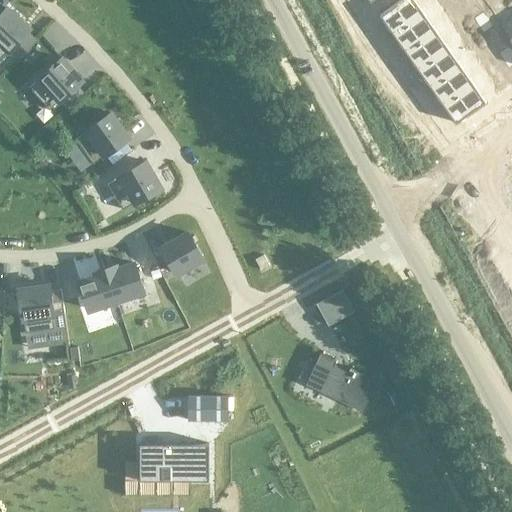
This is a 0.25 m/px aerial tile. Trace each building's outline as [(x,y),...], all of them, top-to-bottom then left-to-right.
[(414,0),(400,0),(380,15),(393,33),(423,12),(414,0)] [(0,60),(10,50),(18,58),(34,40),(26,32),(30,28),(8,8),(0,16),(0,60)] [(423,12),(393,33),(405,51),(435,30),(423,12)] [(483,12),(474,19),(479,25),(488,19),(483,12)] [(488,19),(479,25),(483,32),(493,26),(488,19)] [(435,30),(405,51),(418,68),(448,47),(435,30)] [(448,47),(418,68),(430,86),(460,65),(448,47)] [(511,52),(508,47),(499,54),(504,61),(511,54),(511,52)] [(41,77),(29,87),(49,109),(60,100),(68,108),(86,93),(78,84),(82,80),(62,58),(50,69),(49,68),(40,76),(41,77)] [(460,65),(430,86),(443,104),(473,83),(460,65)] [(473,83),(443,104),(456,122),(486,101),(473,83)] [(88,130),(76,139),(93,163),(105,154),(112,164),(131,150),(124,140),(129,137),(111,113),(97,123),(97,122),(87,129),(88,130)] [(108,183),(123,209),(136,201),(137,202),(147,196),(146,195),(161,187),(146,161),(108,183)] [(77,177),(69,182),(75,190),(83,185),(77,177)] [(79,190),(83,197),(94,190),(90,183),(79,190)] [(162,247),(177,273),(203,257),(202,255),(203,255),(197,244),(196,245),(188,232),(162,247)] [(106,268),(116,300),(144,291),(143,288),(144,288),(140,277),(139,277),(134,262),(117,268),(116,265),(106,268)] [(88,306),(89,309),(116,300),(106,268),(96,272),(97,275),(80,281),(85,295),(83,295),(87,307),(88,306)] [(159,269),(151,271),(153,278),(161,276),(159,269)] [(49,284),(19,288),(22,305),(21,305),(22,317),(23,317),(26,332),(55,328),(53,314),(65,312),(61,288),(50,290),(49,284)] [(318,302),(329,323),(354,310),(342,289),(318,302)] [(78,347),(70,348),(71,360),(79,359),(78,347)] [(321,352),(306,383),(321,391),(326,381),(340,388),(336,398),(364,411),(379,380),(350,367),(348,371),(334,364),(336,360),(321,352)] [(395,393),(386,397),(390,406),(399,402),(395,393)] [(188,395),(188,419),(228,419),(228,395),(188,395)] [(140,442),(140,479),(209,479),(209,442),(140,442)]
